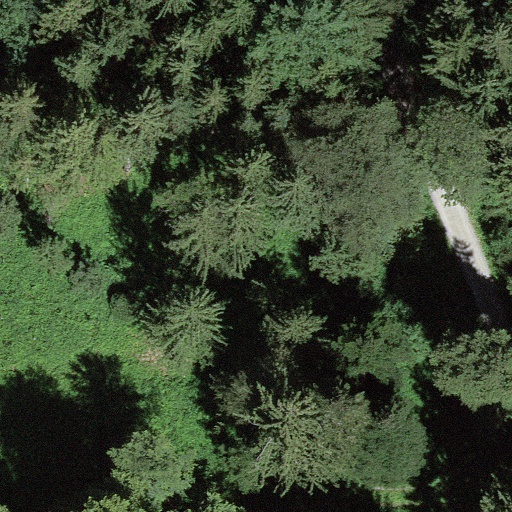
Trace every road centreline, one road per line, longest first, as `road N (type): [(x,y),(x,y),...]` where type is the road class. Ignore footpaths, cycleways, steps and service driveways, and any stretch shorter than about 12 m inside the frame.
road 1 (track): [(361,0),(511,361)]
road 2 (track): [(450,511),(217,511)]
